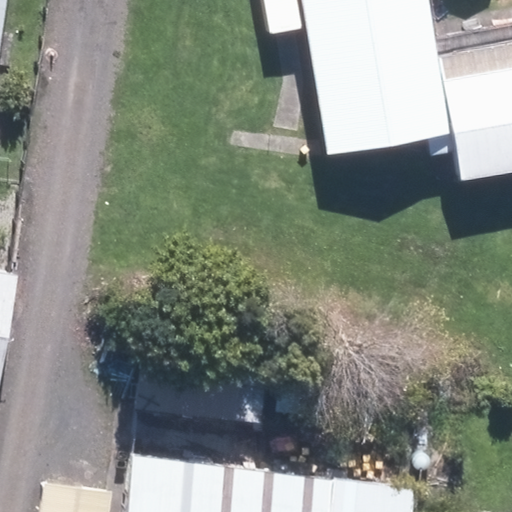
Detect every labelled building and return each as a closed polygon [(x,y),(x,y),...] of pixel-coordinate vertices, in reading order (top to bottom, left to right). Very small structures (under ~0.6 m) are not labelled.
[(261,7),(258,0),(131,0),(94,268),(511,324),(511,203),(239,166),(261,7)] [(424,0),(299,0),(325,153),(446,133),(424,0)] [(511,43),(440,55),(461,178),(511,168),(511,43)] [(0,376),(17,274),(0,271),(0,376)] [(145,326),(138,410),(262,420),(269,336),(145,326)] [(404,511),(408,487),(133,454),(125,511),(404,511)] [(108,511),(112,489),(43,481),(38,511),(108,511)]
